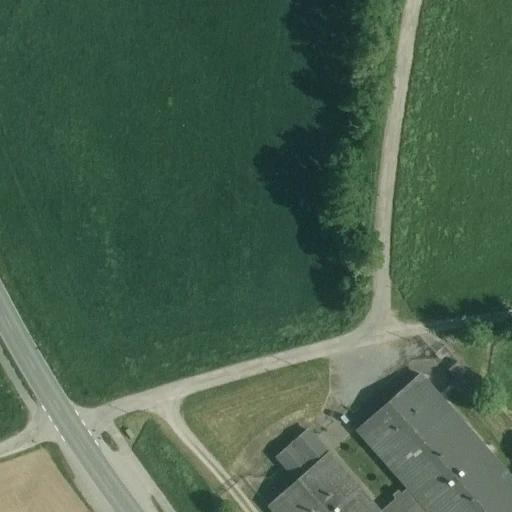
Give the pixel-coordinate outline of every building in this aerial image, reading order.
[(459,361),(449,370),(466,389),(476,381),(459,361)] [(511,511),(511,477),(422,374),(358,431),(409,488),(429,511),(511,511)] [(329,453),(309,431),(279,457),(299,480),(329,453)] [(381,511),(329,453),(299,480),(269,506),(274,511),(381,511)] [(429,511),(409,488),(381,511),(429,511)]
